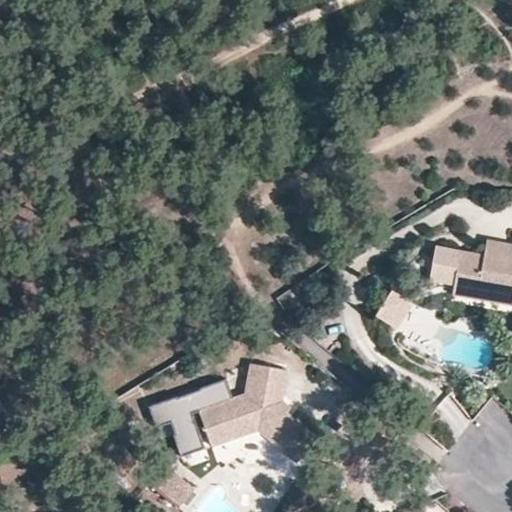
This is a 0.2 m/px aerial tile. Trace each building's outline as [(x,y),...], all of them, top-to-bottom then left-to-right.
[(511,257),(506,256),(508,245),(487,242),(484,257),(460,253),(455,283),(479,287),(480,284),(511,289),(511,288),(511,257)] [(455,283),(460,253),(436,249),(430,284),(454,288),(455,283)] [(511,288),(511,289),(480,284),(479,287),(455,283),(454,288),(453,297),(511,306),(511,288)] [(282,411),(288,374),(251,367),(246,398),(233,401),(201,412),(212,447),(259,433),(298,463),(317,438),(282,411)] [(201,412),(233,401),(226,381),(149,410),(156,430),(171,425),(182,458),(204,450),(193,414),(201,412)] [(198,495),(178,479),(166,492),(186,509),(192,502),(198,495)]
